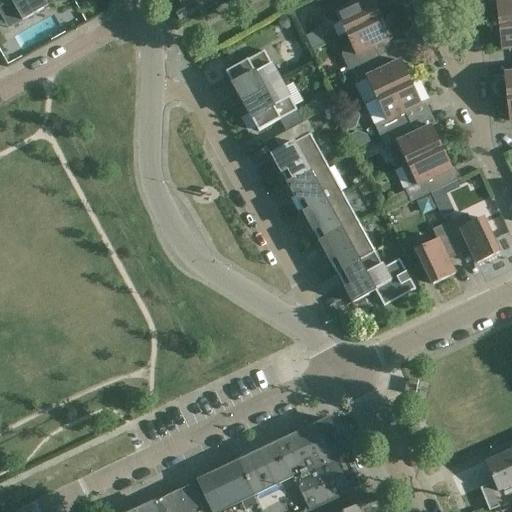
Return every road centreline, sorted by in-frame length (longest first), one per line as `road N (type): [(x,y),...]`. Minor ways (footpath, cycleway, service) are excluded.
road 1 (residential): [(63,498),(347,370)]
road 2 (tertiary): [(300,327),(213,273),(184,244),(151,178),(151,91)]
road 3 (residential): [(300,327),(306,299),(197,102),(186,93),(151,91)]
road 4 (tertiary): [(347,370),(511,295)]
road 5 (residential): [(0,91),(141,12)]
road 6 (tertiary): [(418,511),(347,370)]
